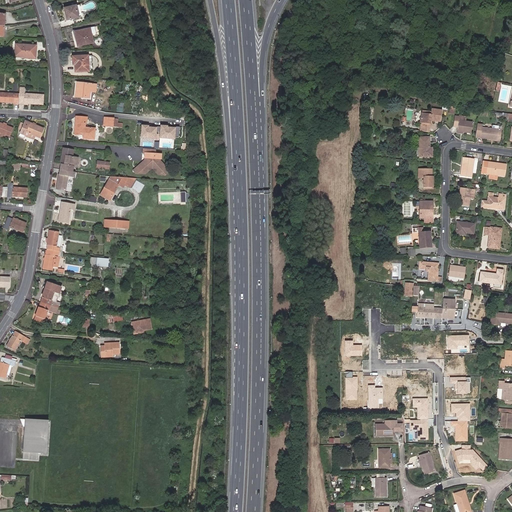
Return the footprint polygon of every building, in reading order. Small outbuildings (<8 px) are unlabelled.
[(67,21),(79,18),(76,7),(64,9),(67,21)] [(77,47),(93,45),(90,30),(76,32),(78,41),(76,42),(77,47)] [(37,46),(17,45),(16,57),(36,58),(37,46)] [(75,73),(88,72),(88,57),(72,57),(72,62),(74,61),(74,66),(75,66),(75,73)] [(90,92),(92,93),(95,93),(96,85),(76,83),(75,98),(81,98),(82,97),(89,98),(90,92)] [(25,89),(20,89),(19,95),(19,105),(24,105),(24,103),(41,105),(42,95),(25,94),(25,89)] [(13,104),(19,105),(19,95),(14,94),(14,93),(0,92),(0,101),(13,103),(13,104)] [(440,121),(442,110),(432,108),(431,112),(422,110),(420,122),(421,122),(420,126),(429,127),(430,120),(440,121)] [(465,121),(458,120),(459,116),(455,116),(453,126),(457,127),(457,131),(463,132),(471,132),(472,122),(465,121)] [(75,130),(74,135),(81,136),(82,136),(82,139),(93,141),(94,129),(83,128),(84,123),(86,123),(86,118),(75,117),(75,122),(73,122),(73,127),(76,128),(75,130)] [(117,120),(113,120),(103,119),(102,128),(112,128),(121,129),(121,125),(116,124),(117,120)] [(0,137),(2,138),(3,134),(7,136),(10,137),(14,128),(0,123),(0,122),(0,137)] [(26,132),(35,136),(40,138),(43,129),(29,124),(29,125),(24,123),(23,125),(20,124),(18,130),(21,131),(20,134),(24,136),(26,132)] [(482,127),(482,124),(477,124),(475,137),(494,140),(494,138),(500,138),(501,129),(500,129),(491,128),(482,127)] [(149,125),(141,125),(140,138),(156,139),(157,127),(149,127),(149,125)] [(168,126),(160,125),(159,139),(175,140),(176,127),(168,127),(168,126)] [(420,156),(432,156),(432,151),(429,151),(429,148),(429,137),(419,137),(420,147),(420,155),(420,156)] [(61,170),(72,172),(72,169),(76,169),(77,159),(71,158),(72,150),(63,149),(61,165),(62,165),(61,170)] [(142,159),(148,159),(148,163),(146,164),(144,162),(133,171),(136,174),(145,175),(152,168),(158,175),(159,174),(163,174),(164,176),(168,172),(158,160),(160,160),(161,156),(155,155),(155,151),(142,150),(142,155),(143,155),(142,159)] [(460,175),(471,177),(472,173),(473,163),(474,159),(463,157),(460,175)] [(506,164),(482,160),(481,173),(489,174),(497,175),(504,176),(506,164)] [(105,171),(105,163),(96,162),(96,170),(105,171)] [(423,186),(431,186),(432,176),(432,169),(418,169),(418,177),(424,177),(423,186)] [(71,177),(72,172),(61,170),(60,175),(59,175),(57,189),(66,190),(68,176),(71,177)] [(434,189),(434,176),(432,176),(431,186),(423,186),(423,189),(434,189)] [(101,196),(111,201),(119,187),(124,190),(125,188),(129,190),(135,180),(109,178),(108,181),(109,182),(101,196)] [(8,188),(7,198),(12,199),(12,198),(27,199),(27,189),(13,188),(13,185),(8,184),(8,188)] [(469,206),(470,199),(471,189),(460,187),(458,205),(469,206)] [(487,201),(481,200),(480,207),(503,210),(505,195),(499,194),(499,198),(492,197),(493,193),(488,192),(487,201)] [(424,218),(433,218),(433,214),(431,214),(431,207),(432,207),(432,201),(420,201),(420,218),(424,218)] [(61,208),(58,222),(67,224),(70,209),(72,210),(73,205),(62,203),(61,208)] [(13,218),(8,216),(3,227),(8,229),(9,226),(23,232),(26,224),(13,218)] [(106,221),(105,228),(129,230),(129,222),(106,221)] [(457,221),(456,234),(463,235),(464,232),(466,233),(473,234),(475,224),(457,221)] [(499,249),(501,228),(485,226),(484,234),(489,235),(487,247),(499,249)] [(48,245),(47,251),(59,252),(59,248),(59,247),(56,247),(58,232),(50,231),(47,245),(48,245)] [(431,240),(429,240),(429,231),(424,232),(421,232),(418,232),(419,247),(431,247),(431,240)] [(59,252),(47,251),(46,255),(45,255),(43,269),(52,270),(52,267),(57,268),(58,264),(58,260),(60,260),(61,253),(59,252)] [(107,268),(107,260),(89,259),(89,267),(107,268)] [(428,271),(427,280),(437,281),(437,277),(438,263),(419,261),(419,268),(425,269),(425,271),(428,271)] [(463,278),(465,267),(450,265),(448,276),(463,278)] [(497,269),(496,274),(481,272),(479,281),(500,284),(502,270),(497,269)] [(0,286),(9,287),(9,277),(0,276),(0,286)] [(40,297),(39,301),(47,304),(49,305),(50,305),(56,307),(57,303),(48,300),(51,291),(56,293),(59,286),(45,281),(40,297)] [(412,297),(413,284),(405,283),(403,296),(412,297)] [(469,299),(471,291),(464,289),(463,298),(469,299)] [(417,316),(453,318),(455,300),(443,299),(442,308),(417,307),(417,316)] [(47,304),(39,301),(37,306),(36,306),(33,316),(41,319),(44,311),(47,311),(55,314),(57,309),(49,306),(50,305),(49,305),(47,304)] [(107,315),(109,322),(122,319),(120,312),(107,315)] [(496,324),(496,322),(499,322),(511,324),(511,322),(511,314),(491,313),(490,323),(496,324)] [(142,330),(143,330),(152,328),(150,319),(132,322),(134,334),(142,332),(142,330)] [(13,336),(6,347),(13,351),(21,340),(24,342),(26,338),(17,332),(14,336),(13,336)] [(468,345),(468,336),(447,336),(448,349),(456,349),(456,345),(468,345)] [(357,355),(361,355),(361,350),(361,345),(352,345),(352,340),(344,340),(345,356),(357,355)] [(106,354),(112,354),(119,354),(119,343),(105,343),(105,347),(101,347),(101,357),(105,357),(106,354)] [(505,359),(501,358),(500,362),(504,362),(504,365),(511,365),(511,351),(505,351),(505,359)] [(7,364),(11,365),(13,366),(14,366),(16,360),(11,359),(10,360),(1,358),(0,360),(0,376),(4,377),(4,375),(7,364)] [(345,400),(356,400),(356,392),(354,392),(354,390),(357,390),(357,377),(352,377),(352,371),(345,371),(345,400)] [(465,378),(450,378),(450,383),(454,383),(454,385),(454,390),(455,390),(455,394),(466,394),(465,378)] [(501,400),(511,400),(511,398),(511,383),(504,383),(504,381),(499,381),(498,389),(502,389),(501,399),(501,400)] [(382,399),(382,388),(374,388),(374,386),(368,386),(368,408),(377,407),(377,399),(382,399)] [(417,419),(428,419),(427,399),(412,399),(412,407),(416,407),(417,419)] [(469,404),(451,404),(451,413),(456,413),(456,417),(458,417),(458,421),(451,421),(451,426),(456,426),(456,439),(467,439),(467,421),(469,421),(469,404)] [(500,428),(511,429),(511,411),(511,409),(498,409),(497,412),(501,413),(500,428)] [(50,420),(27,419),(26,426),(25,459),(36,459),(37,452),(49,453),(50,420)] [(419,421),(409,422),(409,429),(417,429),(418,440),(428,439),(428,419),(419,419),(419,421)] [(403,430),(402,423),(396,423),(396,420),(385,421),(385,424),(375,425),(375,436),(393,435),(393,431),(403,430)] [(499,442),(502,443),(501,459),(511,459),(511,439),(499,438),(499,442)] [(469,445),(462,445),(462,449),(455,451),(459,464),(461,463),(470,463),(476,468),(479,465),(482,469),(485,466),(472,451),(469,451),(469,445)] [(389,464),(389,453),(389,449),(378,449),(379,468),(389,468),(389,464)] [(429,452),(419,455),(420,458),(422,467),(424,474),(435,471),(429,452)] [(386,496),(386,478),(375,478),(375,486),(375,497),(386,496)] [(466,511),(469,511),(466,503),(468,502),(464,490),(453,494),(459,511),(466,511)]
